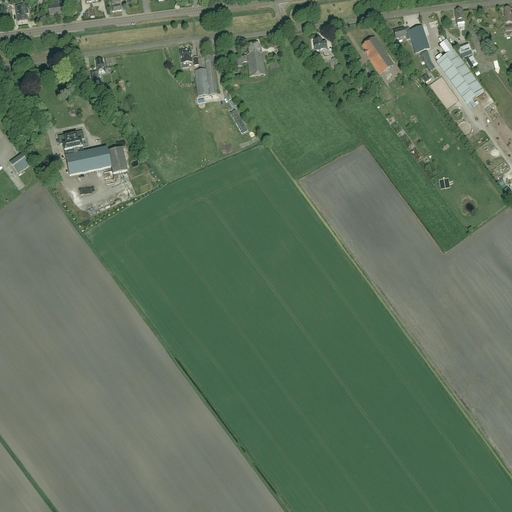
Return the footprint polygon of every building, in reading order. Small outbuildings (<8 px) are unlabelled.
[(119,0),(110,0),(113,12),(121,11),(119,0)] [(48,8),(49,15),(61,14),(60,6),(59,6),(59,1),(54,2),(54,7),(48,8)] [(17,7),(16,8),(18,23),(28,22),(27,16),(28,16),(27,2),(17,3),(17,7)] [(464,19),(462,9),(455,10),(456,20),(457,25),(464,24),(464,19)] [(394,31),(396,39),(409,36),(415,54),(429,50),(425,39),(422,28),(410,31),(409,28),(404,29),(404,28),(394,31)] [(374,37),(362,46),(366,51),(364,53),(380,75),(394,65),(374,37)] [(314,45),(315,52),(322,51),(323,53),(324,53),(324,55),(325,56),(329,55),(329,51),(327,51),(326,43),(321,44),(321,40),(315,41),(315,45),(314,45)] [(242,56),(234,57),(235,68),(243,67),(243,64),(248,63),(249,78),(265,76),(262,53),(260,54),(258,44),(248,45),(249,55),(247,55),(247,56),(242,57),(242,56)] [(469,44),(458,48),(461,54),(471,50),(469,44)] [(191,51),(180,52),(182,64),(192,63),(192,62),(194,62),(194,66),(199,66),(198,58),(193,59),(192,60),(191,51)] [(438,62),(436,63),(465,105),(483,93),(454,51),(443,59),(441,54),(435,58),(438,62)] [(434,68),(431,63),(427,52),(421,54),(425,65),(429,72),(434,68)] [(206,70),(195,71),(198,98),(210,96),(218,95),(213,56),(205,57),(206,70)] [(105,73),(105,70),(104,64),(103,64),(102,60),(97,61),(97,63),(96,63),(97,71),(91,72),(92,82),(99,81),(98,74),(105,73)] [(358,77),(362,83),(372,78),(367,71),(358,77)] [(431,80),(427,75),(422,79),(426,84),(431,80)] [(97,89),(105,99),(110,96),(102,85),(97,89)] [(230,114),(242,135),(247,132),(235,111),(230,114)] [(76,149),(83,147),(81,140),(84,140),(83,132),(76,133),(76,134),(65,137),(65,136),(58,137),(60,145),(63,145),(64,152),(65,152),(70,177),(111,167),(113,174),(128,171),(123,148),(108,152),(107,148),(78,154),(76,149)] [(31,165),(22,154),(10,163),(18,174),(31,165)]
